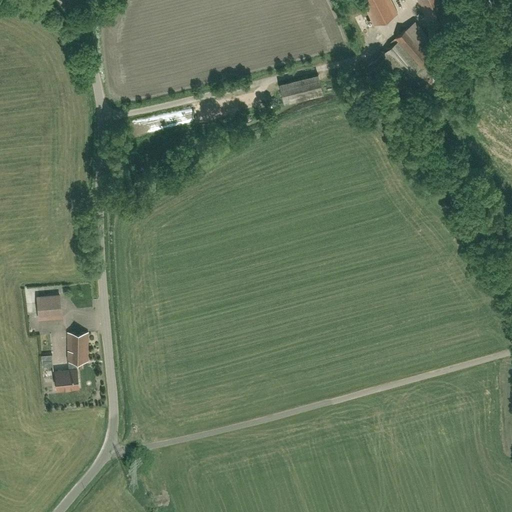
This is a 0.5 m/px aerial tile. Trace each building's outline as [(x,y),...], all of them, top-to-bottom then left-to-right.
[(363,0),(376,24),(400,12),(393,0),(363,0)] [(459,0),(419,0),(432,30),(466,15),(459,0)] [(419,18),(394,39),(398,43),(421,69),(445,48),(419,18)] [(404,83),(421,69),(398,43),(381,57),(404,83)] [(327,97),(321,73),(282,83),(288,107),(327,97)] [(40,318),(65,316),(63,292),(38,294),(40,318)] [(69,330),(69,359),(90,359),(90,330),(69,330)] [(45,365),(54,364),(53,353),(43,354),(45,365)] [(57,368),(59,390),(83,387),(81,366),(57,368)]
